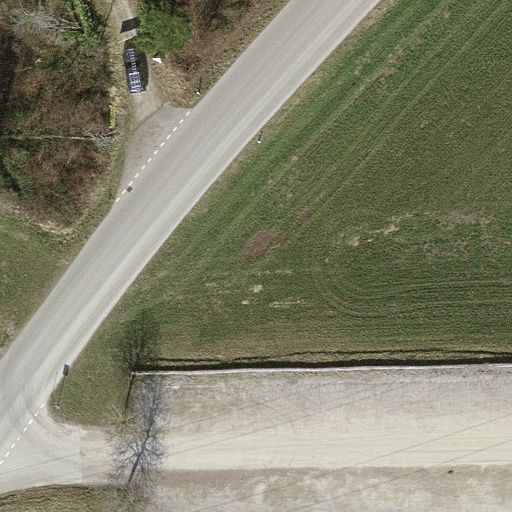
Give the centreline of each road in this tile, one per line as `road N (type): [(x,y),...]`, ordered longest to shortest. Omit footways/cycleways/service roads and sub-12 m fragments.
road 1 (tertiary): [(0,415),(141,222),(335,0)]
road 2 (track): [(0,455),(511,451)]
road 3 (track): [(116,0),(169,188)]
